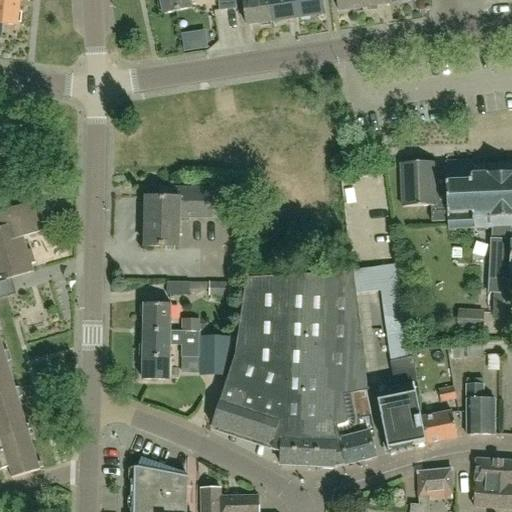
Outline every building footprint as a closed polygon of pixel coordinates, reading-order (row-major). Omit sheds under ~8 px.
[(0,0),(0,38),(1,38),(3,23),(17,24),(19,0),(0,0)] [(235,0),(161,0),(164,12),(192,5),(190,0),(218,0),(220,10),(236,9),(235,0)] [(269,0),(242,0),(247,25),(273,21),(269,0)] [(295,0),(269,0),(273,21),(298,18),(295,0)] [(321,0),(295,0),(298,18),(323,14),(321,0)] [(337,0),(339,11),(365,8),(363,0),(337,0)] [(235,150),(237,182),(264,180),(265,191),(310,188),(308,157),(334,155),(333,143),(235,150)] [(511,164),(474,166),(473,161),(445,162),(445,172),(448,223),(448,231),(491,229),(511,228),(511,227),(511,164)] [(448,223),(445,172),(435,173),(434,163),(401,165),(402,209),(430,208),(431,223),(448,223)] [(160,199),(159,199),(146,199),(145,246),(177,248),(178,218),(191,218),(210,218),(212,190),(165,189),(160,189),(160,199)] [(0,470),(9,468),(12,478),(41,470),(29,431),(0,335),(0,300),(17,295),(11,279),(34,272),(32,264),(36,263),(32,250),(28,251),(24,237),(42,232),(34,203),(0,213),(0,470)] [(511,228),(491,229),(491,240),(488,293),(495,293),(495,318),(511,319),(511,294),(509,294),(510,272),(511,272),(511,241),(511,228)] [(233,367),(218,417),(218,419),(282,440),(283,435),(284,435),(310,436),(337,436),(355,431),(373,426),(366,392),(368,391),(365,368),(361,347),(352,273),(246,279),(245,283),(243,298),(233,367)] [(167,283),(167,297),(191,297),(191,283),(167,283)] [(243,298),(245,283),(230,283),(210,283),(210,297),(230,297),(243,298)] [(143,331),(170,332),(171,305),(143,304),(143,331)] [(459,311),(458,316),(458,329),(484,330),(484,318),(484,311),(459,311)] [(182,320),(182,332),(200,332),(200,320),(182,320)] [(143,331),(143,359),(142,381),(170,381),(170,359),(170,346),(182,346),(182,357),(200,358),(200,332),(182,332),(182,333),(170,333),(170,332),(143,331)] [(382,356),(377,335),(370,336),(375,358),(382,356)] [(483,344),(451,346),(452,360),(485,358),(483,344)] [(472,380),(468,380),(468,436),(494,436),(494,400),(483,400),(483,386),(472,385),(472,380)] [(439,390),(442,404),(456,401),(454,387),(439,390)] [(389,452),(427,445),(416,394),(378,401),(389,452)] [(423,419),(429,445),(457,438),(452,413),(423,419)] [(355,431),(337,436),(341,463),(346,461),(347,465),(361,462),(375,459),(371,439),(375,438),(373,426),(355,431)] [(283,435),(282,440),(281,466),(309,467),(333,469),(333,465),(341,463),(337,436),(310,436),(284,435),(283,435)] [(128,504),(129,510),(131,510),(131,511),(187,511),(188,477),(142,460),(138,469),(132,469),(132,470),(129,470),(128,476),(129,481),(132,481),(132,498),(129,498),(128,504)] [(496,509),(499,462),(477,461),(475,507),(496,509)] [(511,462),(499,462),(496,509),(511,510),(511,462)] [(419,502),(420,502),(419,506),(411,505),(410,511),(428,511),(430,501),(453,499),(452,471),(419,474),(419,502)] [(259,511),(259,497),(230,497),(221,497),(221,489),(201,490),(201,511),(259,511)]
